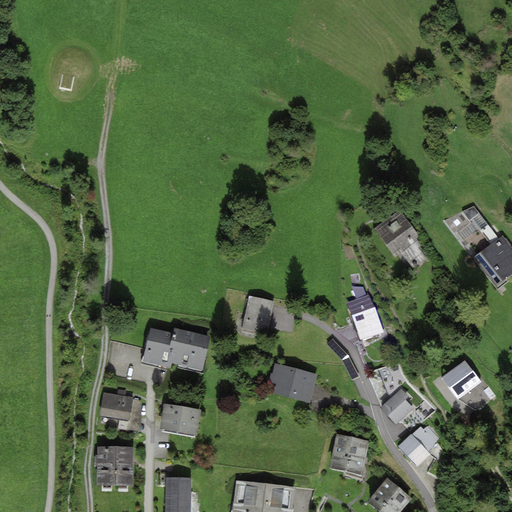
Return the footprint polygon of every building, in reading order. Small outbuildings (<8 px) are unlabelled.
[(62,65),(61,81),(74,81),(75,65),(62,65)] [(471,218),(480,211),(474,204),(465,211),(471,218)] [(421,244),(401,220),(378,239),(398,263),(421,244)] [(511,279),(511,250),(503,240),(477,263),(501,289),(511,279)] [(237,328),(256,332),(262,298),(244,294),(237,328)] [(348,309),(363,347),(388,338),(372,299),(348,309)] [(210,339),(154,328),(147,361),(203,373),(210,339)] [(334,337),(329,341),(356,376),(361,372),(334,337)] [(483,384),(465,362),(446,378),(464,400),(483,384)] [(317,375),(275,365),(268,392),(310,403),(317,375)] [(138,397),(105,392),(101,419),(134,424),(138,397)] [(417,408),(402,392),(383,410),(399,426),(417,408)] [(201,412),(166,406),(162,432),(197,438),(201,412)] [(370,445),(338,437),(330,472),(362,480),(370,445)] [(432,457),(414,439),(403,450),(421,468),(432,457)] [(134,450),(100,450),(100,486),(134,487),(134,450)] [(192,511),(193,478),(170,478),(169,511),(192,511)] [(309,511),(313,492),(238,482),(233,511),(309,511)] [(406,511),(414,501),(389,483),(369,509),(372,511),(406,511)]
